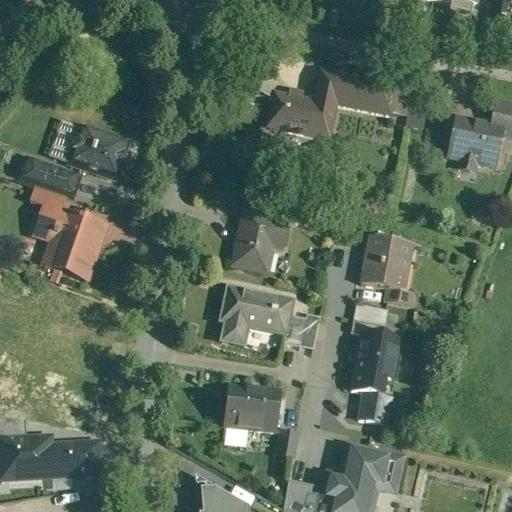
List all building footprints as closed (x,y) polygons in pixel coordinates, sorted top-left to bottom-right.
[(475,0),(394,0),(394,4),(472,19),(475,0)] [(511,0),(505,0),(500,29),(511,31),(511,0)] [(275,66),(253,62),(246,95),(268,100),(275,66)] [(314,105),(275,97),(268,130),(328,142),(335,110),(333,109),(339,79),(321,75),(314,105)] [(395,91),(339,79),(333,109),(335,110),(336,107),(390,119),(395,91)] [(428,105),(415,103),(410,130),(423,132),(428,105)] [(511,106),(497,103),(491,129),(503,132),(502,139),(511,140),(511,106)] [(491,129),(456,122),(449,159),(460,161),(460,164),(477,168),(477,165),(495,169),(502,139),(503,132),(491,129)] [(129,145),(82,129),(79,140),(75,138),(69,155),(73,157),(69,167),(116,183),(119,173),(123,174),(129,157),(125,155),(129,145)] [(54,170),(27,161),(19,183),(36,189),(46,193),(54,170)] [(80,179),(54,170),(46,193),(66,200),(72,202),(80,179)] [(46,193),(36,189),(30,205),(44,210),(44,208),(61,215),(66,200),(46,193)] [(61,215),(44,208),(44,210),(36,231),(56,238),(45,268),(86,282),(98,247),(92,245),(98,228),(61,215)] [(309,217),(277,210),(275,222),(289,225),(288,226),(307,230),(309,217)] [(275,222),(245,215),(233,269),(259,275),(265,249),(282,253),(288,226),(289,225),(275,222)] [(431,254),(371,241),(369,255),(366,255),(364,265),(367,266),(362,289),(388,294),(417,300),(423,301),(423,299),(403,295),(407,268),(410,252),(431,255),(431,254)] [(289,305),(226,292),(221,318),(226,319),(222,345),(241,349),(245,329),(281,336),(279,348),(282,349),(282,344),(288,316),(289,305)] [(417,300),(388,294),(386,307),(415,312),(417,300)] [(304,319),(288,316),(282,344),(299,347),(304,319)] [(405,335),(354,325),(351,338),(362,340),(362,339),(403,346),(405,335)] [(403,346),(362,339),(362,340),(363,341),(361,352),(360,352),(358,366),(359,366),(357,380),(356,380),(353,396),(365,398),(393,403),(396,386),(394,385),(400,347),(403,347),(403,346)] [(281,399),(230,393),(225,431),(276,437),(281,399)] [(393,403),(365,398),(360,424),(388,429),(393,403)] [(0,442),(26,441),(24,423),(0,418),(0,442)] [(297,438),(283,435),(279,457),(293,460),(297,438)] [(49,450),(49,440),(26,441),(0,442),(0,481),(51,479),(49,450)] [(71,478),(100,477),(98,447),(49,450),(51,479),(71,478)] [(402,463),(349,451),(342,482),(328,479),(325,492),(322,504),(332,506),(330,511),(371,511),(376,490),(369,488),(372,477),(397,482),(402,463)] [(100,477),(71,478),(72,492),(100,488),(100,477)] [(248,511),(248,509),(196,479),(196,511),(248,511)] [(325,492),(288,484),(283,511),(316,511),(318,503),(322,504),(325,492)]
